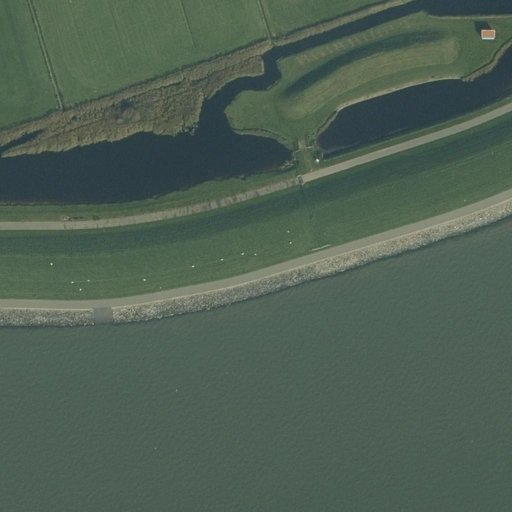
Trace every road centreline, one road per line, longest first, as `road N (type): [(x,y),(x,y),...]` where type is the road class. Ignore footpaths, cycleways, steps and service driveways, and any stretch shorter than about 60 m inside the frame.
road 1 (unclassified): [(0,230),(196,214),(511,112)]
road 2 (unclassified): [(0,311),(195,297),(511,200)]
